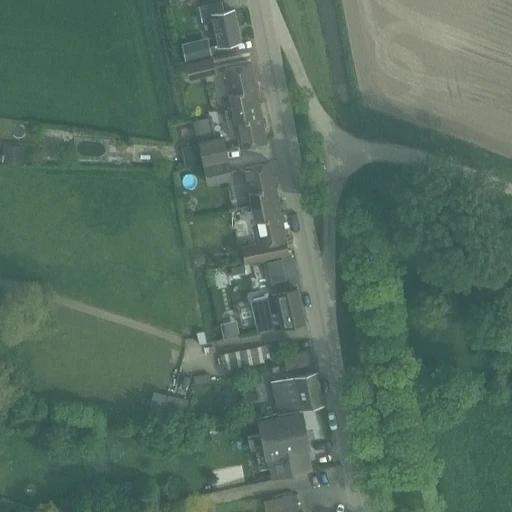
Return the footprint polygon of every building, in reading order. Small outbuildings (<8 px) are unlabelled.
[(221,2),(198,7),(202,22),(211,20),(217,46),(240,41),(233,11),(223,13),(221,2)] [(211,54),(209,43),(201,44),(200,39),(187,42),(190,58),(211,54)] [(188,79),(216,74),(212,56),(184,62),(188,79)] [(223,69),(231,109),(223,110),(229,138),(237,137),(239,148),(268,142),(251,63),(223,69)] [(203,163),(204,166),(228,161),(223,138),(199,143),(200,145),(203,163)] [(3,142),(2,161),(24,162),(24,143),(3,142)] [(200,145),(181,148),(185,167),(203,163),(200,145)] [(231,179),(230,171),(228,161),(204,166),(207,184),(231,179)] [(244,168),(252,207),(279,201),(270,162),(244,168)] [(187,199),(184,203),(186,208),(192,209),(195,204),(193,199),(187,199)] [(252,207),(260,244),(242,248),(246,264),(290,253),(287,241),(287,240),(279,201),(252,207)] [(275,258),(261,261),(264,281),(279,279),(275,258)] [(243,265),(230,267),(231,273),(244,272),(243,265)] [(297,290),(250,300),(257,333),(302,323),(304,323),(297,290)] [(268,345),(219,354),(223,370),(263,362),(263,360),(270,358),(268,345)] [(307,351),(282,357),(286,371),(310,365),(307,351)] [(209,373),(193,376),(194,384),(210,381),(209,373)] [(270,382),(276,413),(286,411),(287,412),(301,409),(301,410),(323,405),(316,373),(280,381),(270,382)] [(165,395),(161,410),(185,416),(189,400),(172,396),(165,395)] [(300,411),(258,420),(266,459),(268,459),(272,478),(309,470),(306,451),(308,451),(300,411)] [(243,471),(234,473),(237,486),(246,485),(243,471)] [(295,494),(264,500),(266,510),(297,504),(295,494)]
